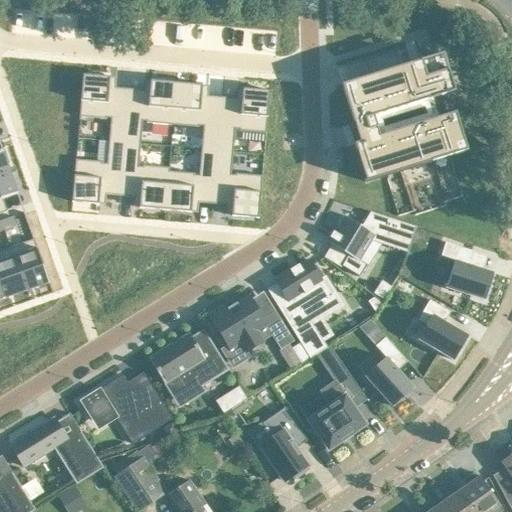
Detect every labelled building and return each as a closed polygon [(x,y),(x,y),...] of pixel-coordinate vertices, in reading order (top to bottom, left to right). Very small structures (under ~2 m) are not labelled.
[(443,54),(342,85),(353,124),(354,123),(360,142),(354,144),(366,183),(385,177),(398,217),(413,212),(414,216),(446,206),(445,202),(461,197),(462,197),(450,157),(468,151),(456,113),(439,118),(433,99),(455,92),(443,54)] [(83,74),(80,117),(106,119),(106,118),(110,118),(108,141),(125,143),(129,91),(109,89),(110,77),(83,74)] [(129,91),(125,143),(140,144),(142,121),(146,122),(146,123),(173,125),(176,83),(149,81),(148,92),(129,91)] [(176,83),(173,125),(198,128),(198,126),(203,126),(201,150),(217,151),(221,99),(201,97),(202,85),(176,83)] [(221,99),(217,151),(233,152),(235,129),(239,130),(239,131),(266,133),(270,91),(243,89),(242,101),(221,99)] [(75,160),(72,202),(99,204),(100,193),(120,195),(125,143),(108,141),(107,164),(103,164),(103,162),(75,160)] [(125,143),(120,195),(140,197),(139,208),(165,210),(169,168),(143,166),(143,168),(138,167),(140,144),(125,143)] [(169,168),(165,210),(191,213),(192,201),(212,203),(217,151),(201,150),(199,176),(195,176),(195,174),(170,172),(170,168),(169,168)] [(0,176),(10,172),(3,151),(0,152),(0,176)] [(217,151),(212,203),(232,204),(231,216),(259,219),(263,176),(235,173),(235,175),(231,175),(233,152),(217,151)] [(0,214),(7,211),(3,199),(18,194),(10,172),(0,176),(0,214)] [(331,238),(328,243),(349,255),(342,266),(360,277),(367,265),(360,261),(364,254),(372,240),(379,243),(378,243),(408,253),(417,227),(370,212),(362,226),(345,216),(342,215),(342,216),(337,225),(338,226),(335,232),(334,231),(333,232),(336,234),(334,239),(330,237),(330,238),(331,238)] [(13,217),(1,221),(4,231),(17,226),(13,217)] [(34,239),(11,247),(26,291),(49,283),(34,239)] [(445,243),(441,257),(455,262),(446,288),(484,300),(493,274),(467,265),(472,251),(445,243)] [(11,247),(0,251),(0,286),(4,299),(26,291),(11,247)] [(290,271),(276,281),(287,298),(276,304),(310,359),(327,348),(313,324),(306,314),(322,304),(323,306),(332,301),(331,298),(336,296),(325,279),(322,281),(309,260),(300,266),(299,265),(298,265),(299,266),(291,271),(291,270),(290,270),(290,271)] [(228,310),(212,320),(228,346),(230,349),(241,342),(247,352),(257,346),(256,346),(263,342),(272,336),(281,350),(294,341),(274,309),(262,316),(250,297),(237,304),(237,303),(236,304),(237,305),(229,310),(228,308),(227,309),(228,310)] [(430,300),(418,320),(427,326),(419,340),(453,360),(467,336),(444,322),(450,312),(430,300)] [(165,349),(149,359),(172,396),(197,380),(201,387),(229,370),(204,330),(203,331),(205,334),(194,341),(192,338),(190,334),(174,344),(165,349)] [(386,358),(366,377),(392,407),(413,388),(398,371),(407,362),(385,337),(375,346),(386,358)] [(319,391),(329,406),(307,421),(308,422),(309,422),(328,449),(327,450),(328,451),(366,425),(365,423),(365,424),(354,408),(367,400),(347,372),(334,381),(319,391)] [(123,376),(82,401),(86,407),(84,408),(92,421),(95,419),(110,409),(116,419),(132,444),(172,419),(143,373),(142,373),(146,380),(132,389),(127,383),(123,376)] [(239,387),(232,392),(239,404),(247,399),(239,387)] [(272,439),(258,448),(272,468),(274,466),(284,481),(292,476),(295,479),(307,470),(305,467),(308,465),(296,448),(306,441),(284,409),(262,424),(265,429),(263,431),(265,435),(268,433),(272,439)] [(54,419),(11,445),(24,467),(54,449),(76,485),(104,468),(81,431),(67,439),(56,422),(54,419)] [(173,421),(164,427),(170,437),(180,432),(173,421)] [(511,444),(508,447),(511,455),(501,462),(511,478),(511,486),(502,493),(511,511),(511,444)] [(142,459),(126,471),(116,477),(138,510),(165,493),(142,459)] [(0,511),(32,511),(36,510),(12,472),(11,472),(11,473),(0,480),(0,511)] [(467,485),(460,490),(475,511),(499,511),(502,510),(500,506),(500,505),(491,493),(480,477),(478,478),(475,473),(464,480),(467,485)] [(210,511),(206,505),(190,481),(189,480),(166,496),(177,511),(210,511)] [(74,489),(59,497),(68,511),(71,511),(84,505),(74,489)] [(475,511),(460,490),(440,504),(445,511),(475,511)]
